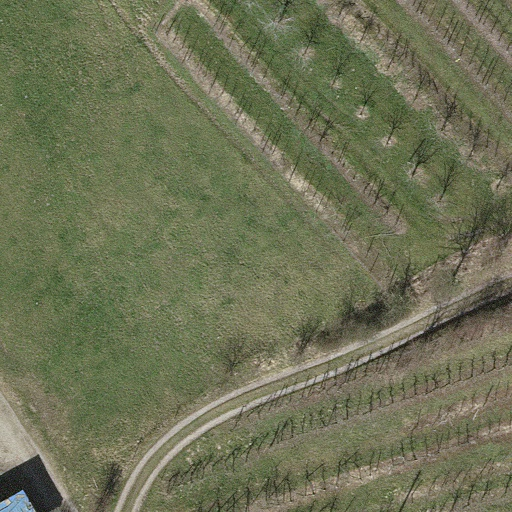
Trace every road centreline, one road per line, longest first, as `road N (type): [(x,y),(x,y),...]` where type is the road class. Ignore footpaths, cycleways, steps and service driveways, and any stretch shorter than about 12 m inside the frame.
road 1 (track): [(124,511),(158,458),(212,415),(511,284)]
road 2 (track): [(65,511),(0,405)]
